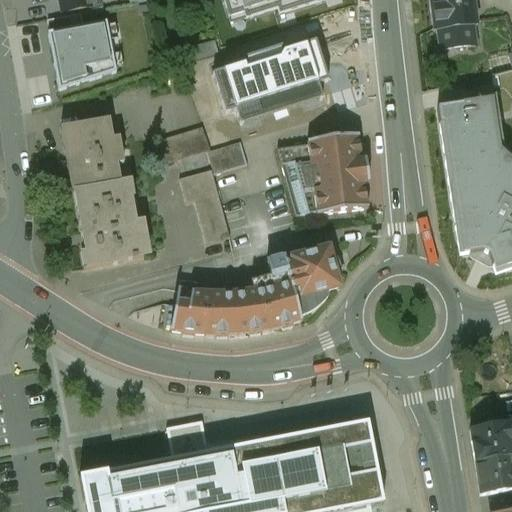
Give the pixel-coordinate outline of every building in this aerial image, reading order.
[(60,0),(61,2),(58,3),(60,14),(83,9),(81,0),(60,0)] [(222,0),(229,20),(243,15),(245,21),(277,11),(279,17),(325,2),(324,0),(222,0)] [(471,0),(428,0),(432,32),(437,32),(439,51),(473,48),(471,28),(475,28),(471,0)] [(47,23),(50,35),(83,29),(80,16),(47,23)] [(50,35),(48,36),(59,94),(116,75),(106,24),(83,29),(50,35)] [(244,66),(212,76),(224,116),(235,113),(237,119),(320,93),(318,87),(328,84),(315,44),(283,54),(279,62),(264,66),(261,56),(242,62),(244,66)] [(456,241),(464,258),(476,255),(478,260),(487,265),(490,263),(495,273),(510,273),(511,272),(511,159),(502,151),(494,100),(468,104),(469,107),(437,113),(456,241)] [(107,121),(58,129),(69,193),(72,193),(118,185),(107,121)] [(205,153),(209,152),(201,129),(154,144),(161,166),(205,153)] [(357,137),(305,144),(306,147),(315,216),(316,218),(367,212),(364,186),(368,185),(365,161),(360,161),(357,137)] [(209,152),(205,153),(212,177),(246,168),(239,144),(209,152)] [(315,216),(306,147),(275,151),(294,218),(315,216)] [(209,174),(177,183),(183,205),(192,204),(204,248),(227,242),(209,174)] [(118,185),(72,193),(82,254),(85,254),(87,272),(121,266),(120,264),(141,260),(138,246),(146,245),(142,223),(134,225),(130,201),(125,201),(122,184),(118,185)] [(185,294),(176,293),(168,335),(191,337),(212,339),(231,338),(252,336),(278,331),(292,327),(300,323),(298,319),(308,315),(319,307),(326,299),(325,294),(338,290),(328,249),(288,259),(289,261),(283,263),(282,259),(265,263),(270,281),(286,276),(286,279),(287,283),(276,286),(261,290),(244,293),(228,295),(213,295),(198,295),(185,294)] [(468,432),(473,465),(511,459),(511,451),(511,449),(511,421),(507,422),(508,426),(468,432)] [(172,463),(79,481),(83,504),(95,502),(96,511),(371,511),(371,509),(383,506),(371,445),(358,447),(355,428),(264,446),(262,437),(206,448),(201,425),(166,432),(172,463)] [(355,428),(358,447),(371,445),(367,425),(355,428)] [(511,459),(473,465),(479,498),(511,492),(511,459)] [(96,511),(95,502),(83,504),(84,511),(96,511)]
